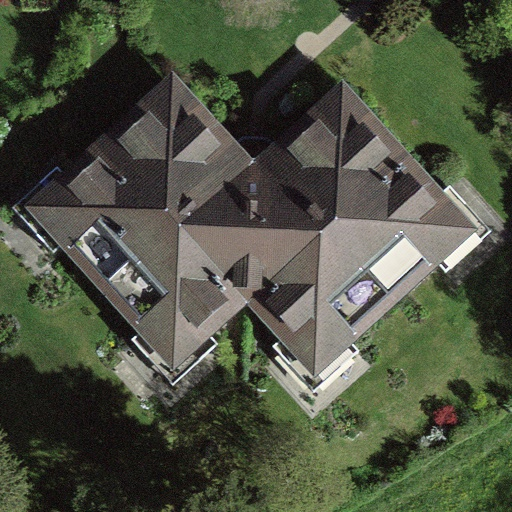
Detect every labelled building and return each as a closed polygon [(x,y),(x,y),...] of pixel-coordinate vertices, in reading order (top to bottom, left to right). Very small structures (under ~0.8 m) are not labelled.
[(52,200),(51,223),(67,241),(146,327),(162,345),(185,347),(203,330),(220,315),(221,296),(272,298),(271,317),(287,334),(303,352),(327,353),(344,337),(431,258),(449,242),(450,219),(434,201),(341,99),(263,170),(243,169),(172,91),(70,183),(52,200)] [(52,200),(70,183),(56,168),(11,210),(52,255),(67,241),(51,223),(52,200)] [(449,242),(431,258),(445,274),(490,233),(449,187),(434,201),(450,219),(449,242)] [(216,345),(203,330),(185,347),(162,345),(146,327),(130,341),(171,386),(216,345)] [(303,352),(287,334),(272,348),(313,394),(358,352),(344,337),(327,353),(303,352)]
